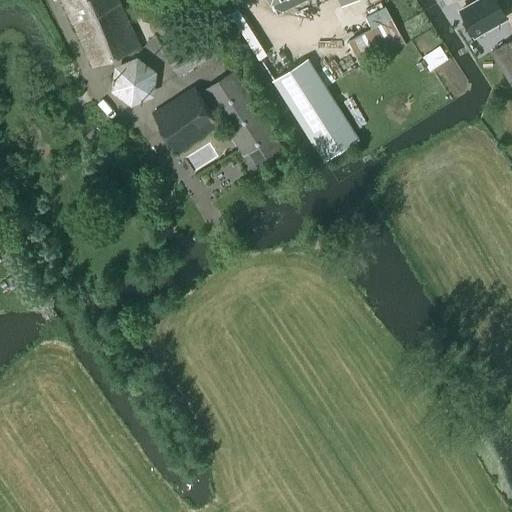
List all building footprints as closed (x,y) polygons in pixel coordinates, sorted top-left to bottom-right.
[(118,0),(62,0),(64,3),(93,65),(139,45),(126,17),(118,0)] [(277,0),(282,9),(286,6),(299,0),(277,0)] [(482,0),(478,0),(460,10),(474,36),(496,24),(482,0)] [(347,39),(348,41),(362,66),(405,43),(385,6),(365,15),(371,26),(347,39)] [(162,47),(178,74),(206,58),(190,31),(162,47)] [(511,40),(493,52),(511,84),(511,40)] [(275,79),(273,80),(323,159),(324,158),(326,157),(356,138),(313,69),(309,63),(306,59),(275,79)] [(203,91),(255,174),(287,154),(235,71),(203,91)] [(153,114),(178,152),(219,125),(194,88),(153,114)]
